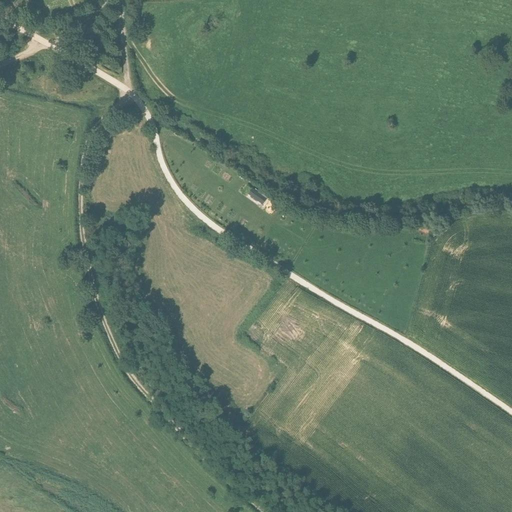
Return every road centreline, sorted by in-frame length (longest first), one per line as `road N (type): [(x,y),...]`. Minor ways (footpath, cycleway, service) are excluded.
road 1 (unclassified): [(0,19),(134,97),(170,181),(220,232),(511,414)]
road 2 (track): [(262,511),(134,380),(95,302),(79,221),(81,173),(94,127),(127,91),(122,0)]
road 3 (track): [(0,64),(74,31),(106,0)]
